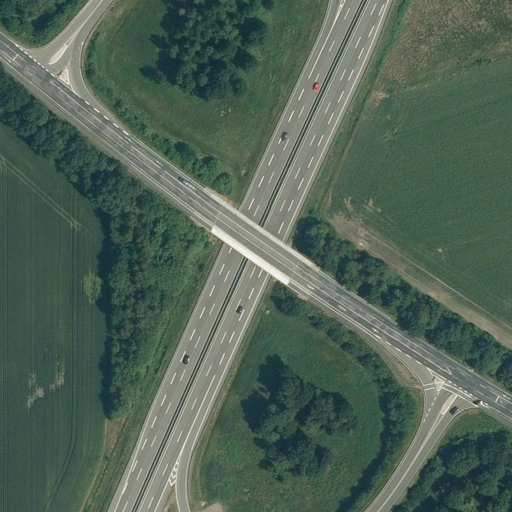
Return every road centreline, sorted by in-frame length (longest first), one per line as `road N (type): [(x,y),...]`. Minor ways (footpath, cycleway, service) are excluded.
road 1 (motorway): [(146,511),(371,13)]
road 2 (motorway): [(185,511),(188,445),(355,83),(371,13)]
road 3 (secondary): [(403,338),(217,214),(52,82)]
road 4 (motorway): [(292,130),(121,511)]
road 5 (motorway): [(382,511),(466,379)]
road 6 (motorway): [(353,0),(292,130)]
road 7 (motorway): [(336,0),(293,104),(292,130)]
